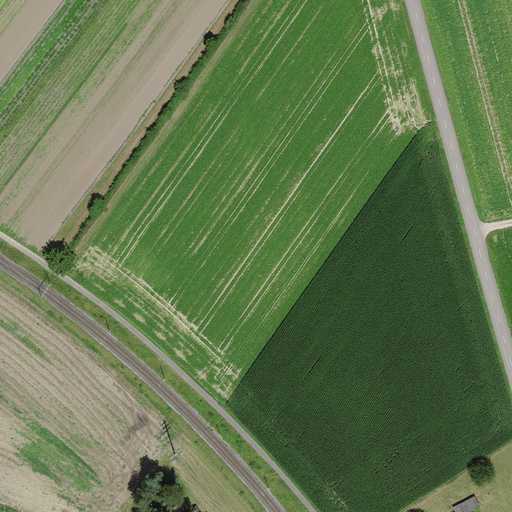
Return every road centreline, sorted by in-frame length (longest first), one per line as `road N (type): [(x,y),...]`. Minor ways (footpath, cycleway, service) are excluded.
road 1 (track): [(312,511),(168,360),(0,234)]
road 2 (tertiary): [(413,0),(511,363)]
